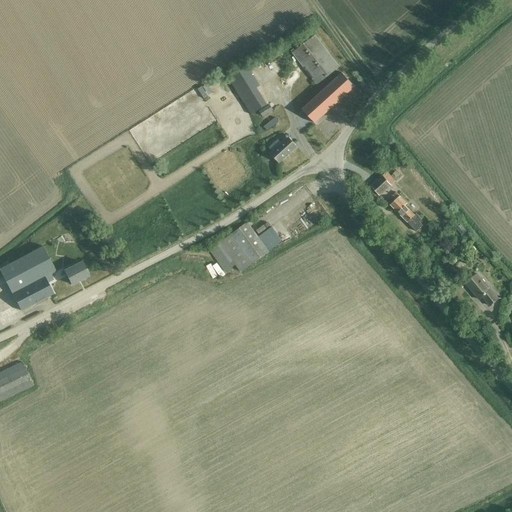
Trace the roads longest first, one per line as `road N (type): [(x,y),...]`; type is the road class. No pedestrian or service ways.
road 1 (unclassified): [(0,340),(225,222),(325,157)]
road 2 (tertiary): [(511,387),(382,238),(325,157)]
road 3 (tertiary): [(325,157),(377,97),(486,0)]
